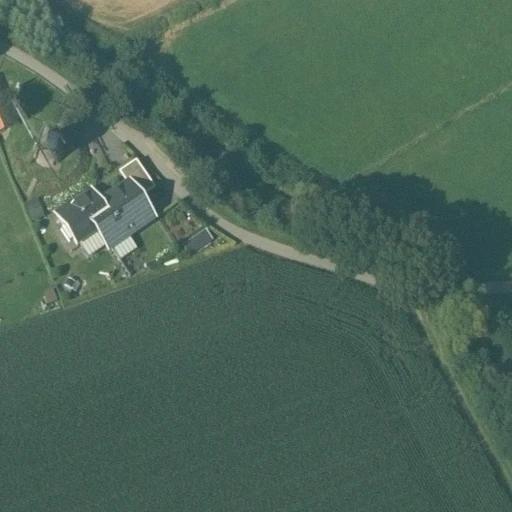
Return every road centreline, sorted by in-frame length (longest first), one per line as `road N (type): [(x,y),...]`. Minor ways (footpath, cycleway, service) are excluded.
road 1 (unclassified): [(511,287),(404,288),(242,236),(90,104),(0,47)]
road 2 (track): [(404,288),(511,493)]
